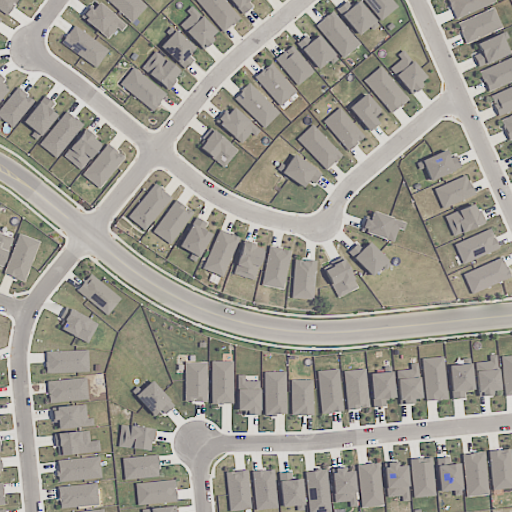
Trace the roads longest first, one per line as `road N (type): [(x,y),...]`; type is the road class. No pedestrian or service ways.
road 1 (residential): [(32,511),(16,358),(27,310),(218,78),(304,0)]
road 2 (residential): [(0,163),(147,280),(242,320),(307,332),(511,314)]
road 3 (residential): [(22,48),(228,201),(326,224)]
road 4 (residential): [(511,420),(322,441),(193,440)]
road 5 (residential): [(418,0),(511,209)]
road 6 (residential): [(326,224),(363,172),(463,94)]
